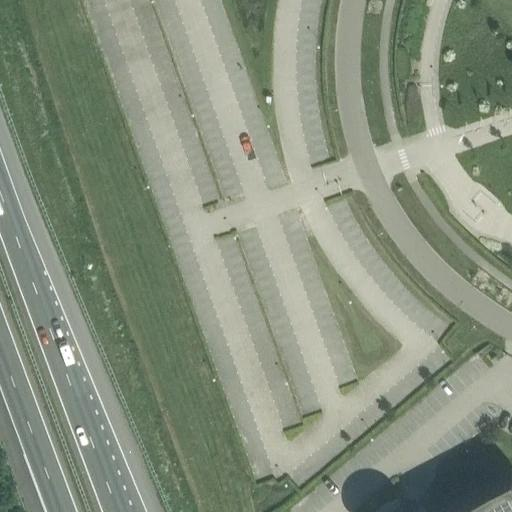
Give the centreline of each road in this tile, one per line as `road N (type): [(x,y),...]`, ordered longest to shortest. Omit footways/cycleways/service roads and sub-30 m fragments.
road 1 (unclassified): [(352,0),(347,84),(387,212),(458,291),(511,328)]
road 2 (motorway): [(120,511),(0,184)]
road 3 (motorway): [(0,340),(64,511)]
